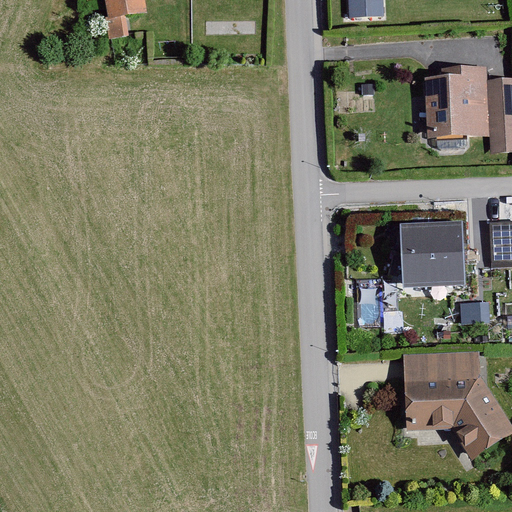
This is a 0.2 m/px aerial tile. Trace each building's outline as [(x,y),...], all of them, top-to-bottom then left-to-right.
[(150,0),(108,0),(115,38),(132,36),(130,18),(153,15),(150,0)] [(349,0),(350,16),(386,15),(385,0),(349,0)] [(419,73),(423,133),(480,129),(481,145),(511,143),(511,66),(479,68),(478,56),(450,57),(451,71),(419,73)] [(511,255),(508,212),(476,215),(481,260),(511,257),(511,255)] [(457,214),(391,218),(395,285),(460,282),(457,214)] [(393,346),(397,422),(440,420),(461,453),(506,426),(473,370),(471,343),(393,346)]
